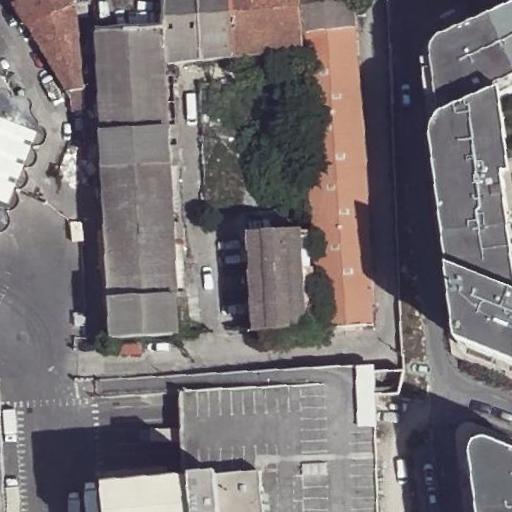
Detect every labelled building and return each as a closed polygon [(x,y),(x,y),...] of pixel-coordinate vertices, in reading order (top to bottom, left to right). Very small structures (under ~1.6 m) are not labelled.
[(71,98),(72,110),(84,109),(83,91),(84,91),(77,2),(76,0),(29,0),(15,6),(61,83),(71,98)] [(291,52),(303,52),(299,0),(164,0),(165,15),(168,63),(291,52)] [(299,0),(303,52),(320,328),(373,325),(364,135),(352,0),(299,0)] [(87,2),(77,2),(79,18),(88,17),(87,2)] [(511,8),(486,21),(496,102),(511,94),(511,8)] [(168,63),(165,15),(157,15),(158,28),(133,29),(97,30),(107,231),(112,320),(112,339),(180,336),(174,227),(174,220),(167,75),(167,74),(168,74),(168,63)] [(132,16),(133,29),(158,28),(157,15),(132,16)] [(431,132),(496,102),(486,21),(421,50),(431,132)] [(0,34),(0,53),(8,48),(0,34)] [(176,75),(167,75),(174,220),(181,219),(176,75)] [(0,101),(1,102),(2,105),(14,96),(0,76),(0,101)] [(8,102),(2,105),(1,106),(0,106),(1,102),(0,101),(0,216),(3,215),(7,210),(8,204),(5,198),(6,196),(11,194),(16,189),(17,183),(14,177),(15,175),(21,173),(25,168),(26,161),(23,155),(24,154),(29,152),(34,147),(35,141),(32,135),(26,131),(20,132),(14,135),(13,135),(13,130),(10,125),(11,123),(13,123),(18,119),(21,113),(19,107),(15,103),(8,102)] [(443,227),(510,214),(496,102),(431,132),(439,198),(443,227)] [(297,207),(278,209),(279,227),(303,226),(302,205),(297,206),(297,207)] [(13,276),(23,340),(28,344),(74,341),(69,222),(68,209),(42,210),(37,223),(35,223),(13,276)] [(511,229),(510,214),(443,227),(458,345),(511,366),(511,229)] [(88,221),(69,222),(74,341),(93,340),(88,221)] [(112,320),(107,231),(98,232),(100,268),(103,268),(105,320),(112,320)] [(303,231),(248,234),(253,331),(307,328),(303,231)] [(205,469),(270,464),(271,511),(377,511),(374,419),(374,394),(399,393),(405,379),(404,369),(338,372),(338,367),(192,374),(193,392),(197,470),(205,469)] [(197,478),(197,470),(193,392),(183,392),(187,478),(197,478)] [(472,456),(478,511),(510,511),(511,452),(489,443),(486,443),(483,443),(481,444),(479,445),(477,446),(475,448),(474,450),(473,452),(472,454),(472,456)] [(271,511),(270,464),(205,469),(197,470),(197,478),(187,478),(109,482),(110,511),(271,511)]
